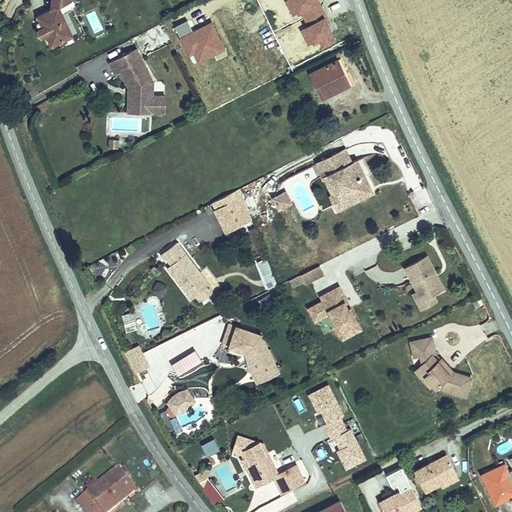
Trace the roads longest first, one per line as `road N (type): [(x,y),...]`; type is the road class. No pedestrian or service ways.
road 1 (tertiary): [(511,336),(386,87),(357,0)]
road 2 (unclassified): [(96,339),(0,106)]
road 3 (unclassified): [(207,511),(139,422),(96,339)]
road 4 (residential): [(96,339),(0,417)]
